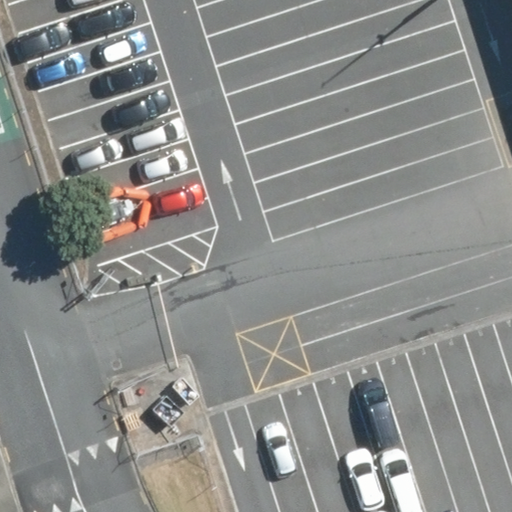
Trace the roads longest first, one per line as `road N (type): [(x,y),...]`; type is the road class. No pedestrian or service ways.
road 1 (unknown): [(174,0),(269,295)]
road 2 (unclassified): [(0,279),(82,511)]
road 3 (unknown): [(442,0),(511,201)]
road 4 (unknown): [(203,314),(271,511)]
